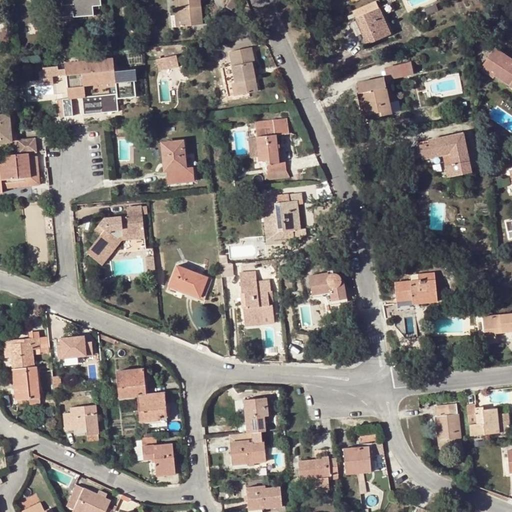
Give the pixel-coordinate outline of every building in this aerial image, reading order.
[(54,0),(56,15),(74,13),(74,15),(91,13),(91,5),(99,4),(98,0),(54,0)] [(174,0),(176,9),(180,9),(183,27),(202,25),(200,0),(174,0)] [(243,2),(239,0),(230,0),(228,4),(238,10),(243,2)] [(379,0),(353,12),(367,45),(390,36),(382,17),(385,15),(379,0)] [(180,9),(176,9),(173,9),(176,28),(183,27),(180,9)] [(252,63),(255,62),(252,48),(229,53),(232,64),(221,66),(227,97),(258,91),(255,76),(252,63)] [(511,59),(495,49),(484,65),(497,74),(495,76),(510,86),(510,87),(511,88),(511,59)] [(178,71),(177,59),(157,61),(158,73),(178,71)] [(401,65),(384,68),(387,81),(403,78),(401,65)] [(497,74),(484,65),(480,70),(493,79),(495,76),(497,74)] [(92,67),(82,67),(84,89),(98,88),(100,102),(98,102),(98,109),(113,109),(112,100),(118,100),(115,73),(93,75),(92,67)] [(356,83),(358,94),(361,93),(366,116),(361,116),(362,121),(391,114),(383,78),(356,83)] [(361,93),(358,94),(357,94),(361,116),(366,116),(361,93)] [(82,106),(82,97),(71,98),(72,107),(82,106)] [(9,115),(0,115),(0,143),(13,143),(9,115)] [(273,127),(255,129),(256,138),(258,157),(258,161),(266,161),(267,173),(286,171),(285,163),(278,163),(276,136),(288,134),(287,118),(273,120),(273,127)] [(273,120),(254,121),(255,129),(273,127),(273,120)] [(435,143),(420,146),(422,159),(443,155),(446,177),(470,173),(463,133),(434,139),(435,143)] [(37,152),(36,138),(18,139),(20,154),(28,154),(37,152)] [(256,138),(248,139),(250,158),(258,157),(256,138)] [(182,142),(162,144),(164,161),(164,170),(167,170),(172,169),(185,168),(182,142)] [(4,184),(16,183),(15,179),(31,177),(28,154),(20,154),(1,156),(2,167),(0,166),(0,192),(5,192),(4,187),(4,184)] [(34,158),(29,159),(31,177),(15,179),(16,183),(4,184),(4,187),(37,183),(34,158)] [(193,167),(185,168),(172,169),(167,170),(168,184),(194,181),(193,167)] [(286,171),(267,173),(265,181),(290,178),(286,171)] [(288,201),(273,203),(270,203),(274,232),(291,231),(292,237),(305,236),(304,229),(299,229),(297,206),(297,201),(302,200),(301,193),(287,194),(288,201)] [(272,196),(273,203),(288,201),(287,194),(272,196)] [(86,253),(100,263),(117,240),(109,234),(111,231),(122,230),(123,238),(144,235),(141,215),(147,214),(147,207),(140,208),(141,206),(126,207),(127,215),(103,218),(94,230),(100,236),(86,253)] [(117,240),(100,263),(103,266),(122,241),(144,239),(144,235),(123,238),(119,238),(117,240)] [(153,257),(145,258),(147,273),(155,272),(153,257)] [(168,285),(176,288),(177,286),(201,296),(207,278),(176,265),(168,285)] [(239,277),(241,293),(244,293),(246,308),(242,308),(243,319),(257,318),(257,319),(272,317),(271,305),(268,306),(266,292),(270,291),(268,281),(256,282),(255,276),(250,275),(250,273),(244,273),(244,276),(239,277)] [(327,273),(309,276),(313,295),(330,292),(331,301),(346,298),(344,280),(342,281),(342,278),(341,275),(338,274),(336,273),(334,273),(331,274),(328,276),(327,273)] [(411,287),(410,281),(395,283),(397,301),(412,299),(411,298),(418,297),(418,304),(437,302),(434,273),(418,276),(418,280),(419,286),(411,287)] [(177,286),(176,288),(175,291),(203,302),(211,280),(207,278),(201,296),(177,286)] [(383,305),(385,319),(397,318),(396,304),(383,305)] [(511,314),(482,317),(485,342),(497,341),(496,333),(511,332),(511,314)] [(29,338),(20,339),(21,343),(15,344),(10,344),(11,358),(12,368),(34,366),(33,356),(40,355),(38,333),(28,334),(29,338)] [(58,358),(66,357),(81,355),(91,355),(91,342),(83,342),(83,337),(61,339),(61,344),(57,345),(58,358)] [(36,366),(34,366),(12,368),(15,395),(28,394),(28,398),(39,396),(36,366)] [(118,396),(137,395),(144,394),(142,369),(116,371),(118,396)] [(144,394),(137,395),(140,422),(159,420),(159,418),(166,416),(164,392),(144,394)] [(246,433),(251,433),(260,432),(264,431),(263,416),(267,416),(265,398),(242,401),(246,433)] [(478,411),(478,408),(474,408),(473,404),(466,405),(469,436),(493,433),(501,432),(508,431),(507,414),(499,415),(498,409),(482,411),(478,411)] [(64,431),(71,430),(71,426),(86,425),(86,429),(87,435),(95,434),(98,434),(95,405),(70,407),(70,413),(63,414),(64,431)] [(450,440),(460,439),(455,405),(434,407),(440,449),(451,448),(450,440)] [(260,432),(251,433),(252,443),(248,443),(248,441),(230,443),(232,465),(247,464),(253,463),(265,462),(263,442),(261,442),(260,432)] [(252,443),(251,433),(246,433),(229,435),(230,443),(248,441),(248,443),(252,443)] [(461,447),(460,439),(450,440),(451,448),(461,447)] [(155,463),(156,471),(174,469),(171,443),(136,446),(137,461),(151,460),(151,463),(155,463)] [(283,446),(267,447),(271,469),(285,468),(283,446)] [(367,447),(343,449),(345,474),(369,472),(367,447)] [(318,460),(297,462),(299,479),(316,477),(317,491),(330,489),(329,476),(336,476),(335,459),(327,460),(327,457),(318,458),(318,460)] [(104,511),(106,507),(109,501),(76,485),(66,506),(74,509),(72,511),(104,511)] [(264,486),(246,488),(249,510),(281,507),(279,488),(264,489),(264,486)]
